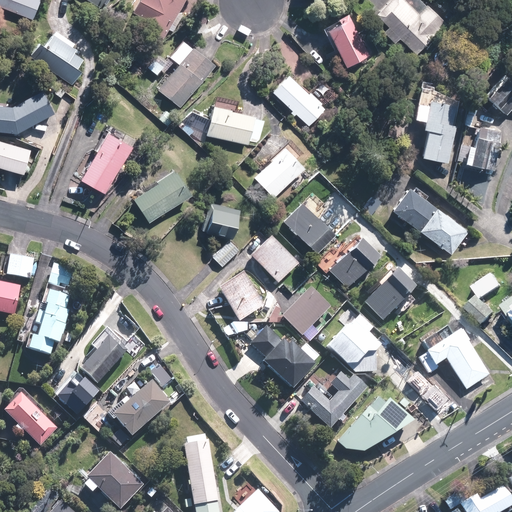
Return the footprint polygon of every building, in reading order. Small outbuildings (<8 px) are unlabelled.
[(39,0),(0,0),(0,5),(32,18),(39,0)] [(138,0),(133,11),(172,32),(181,13),(177,11),(183,0),(138,0)] [(447,23),(422,0),(388,0),(376,13),(389,26),(384,32),(394,42),(399,37),(417,54),(447,23)] [(372,54),(350,12),(325,25),(347,67),(372,54)] [(31,55),(68,81),(72,84),(83,69),(78,66),(87,53),(50,27),(31,55)] [(216,64),(193,45),(157,88),(180,107),(216,64)] [(511,79),(497,66),(484,80),(490,86),(484,92),(506,113),(511,106),(511,79)] [(325,109),(289,74),(273,91),(308,126),(325,109)] [(0,130),(18,132),(55,114),(43,90),(12,105),(0,104),(0,130)] [(448,161),(456,124),(450,123),(454,103),(430,98),(429,106),(418,103),(416,117),(425,119),(423,129),(427,130),(422,155),(448,161)] [(264,119),(213,105),(206,133),(257,146),(264,119)] [(136,140),(112,125),(106,135),(103,133),(93,149),(97,151),(80,179),(104,193),(136,140)] [(493,168),(502,131),(480,125),(476,138),(464,135),(458,160),(493,168)] [(32,149),(0,139),(0,167),(25,174),(32,149)] [(307,164),(287,144),(253,176),(273,197),(307,164)] [(148,220),(190,194),(175,170),(133,195),(148,220)] [(418,230),(436,206),(408,186),(390,210),(418,230)] [(335,234),(301,200),(283,219),(316,252),(335,234)] [(240,208),(209,201),(203,230),(234,237),(240,208)] [(436,206),(418,230),(450,253),(467,230),(436,206)] [(299,260),(270,232),(250,252),(278,281),(299,260)] [(380,253),(361,234),(328,267),(347,286),(380,253)] [(239,249),(230,239),(212,256),(222,266),(239,249)] [(36,258),(10,253),(7,274),(33,279),(36,258)] [(77,269),(53,262),(48,282),(71,289),(77,269)] [(384,319),(416,285),(398,267),(365,302),(384,319)] [(243,271),(218,286),(239,321),(264,305),(243,271)] [(502,285),(494,273),(474,286),(482,298),(502,285)] [(0,310),(15,314),(21,286),(0,281),(0,310)] [(328,305),(309,287),(283,316),(310,341),(319,332),(311,324),(328,305)] [(52,354),(56,341),(60,342),(70,309),(66,308),(70,296),(47,289),(29,347),(52,354)] [(496,313),(480,296),(468,308),(484,325),(496,313)] [(376,372),(374,351),(381,345),(369,333),(374,328),(359,313),(355,317),(349,312),(339,322),(345,327),(327,346),(354,372),(376,372)] [(291,388),(315,363),(291,341),(286,346),(264,325),(257,333),(251,328),(246,334),(252,340),(249,343),(265,359),(262,361),(291,388)] [(488,374),(459,328),(440,340),(436,333),(423,342),(428,350),(419,355),(431,374),(440,368),(437,364),(446,358),(465,389),(488,374)] [(97,383),(126,351),(110,336),(81,368),(97,383)] [(159,363),(149,372),(162,387),(172,378),(159,363)] [(329,427),(366,387),(353,374),(349,379),(340,371),(329,382),(337,389),(327,400),(312,386),(300,400),(329,427)] [(151,379),(129,399),(127,396),(121,401),(123,404),(112,415),(132,437),(171,401),(151,379)] [(3,410),(17,423),(14,426),(20,431),(23,429),(41,446),(58,428),(21,392),(3,410)] [(338,441),(345,448),(365,451),(404,428),(412,419),(388,398),(384,402),(378,397),(338,441)] [(220,511),(208,438),(205,438),(205,435),(187,438),(188,443),(185,443),(196,511),(220,511)] [(142,484),(109,451),(86,474),(89,478),(80,487),(88,496),(97,486),(119,507),(142,484)] [(451,511),(464,511),(502,511),(511,506),(511,501),(501,482),(479,496),(476,491),(458,502),(449,507),(451,511)] [(159,492),(152,485),(143,494),(151,501),(159,492)] [(279,511),(258,489),(234,511),(279,511)] [(193,509),(191,495),(182,496),(184,510),(193,509)] [(75,511),(61,498),(47,511),(75,511)]
